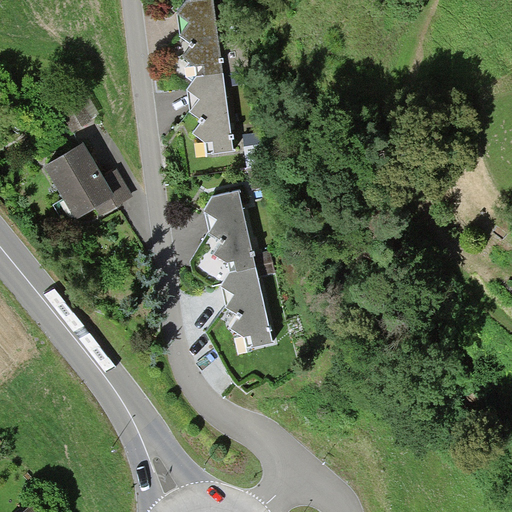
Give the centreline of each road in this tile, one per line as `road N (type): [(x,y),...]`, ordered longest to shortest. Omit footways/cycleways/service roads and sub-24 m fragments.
road 1 (residential): [(303,468),(207,407),(182,364),(153,219),(129,0)]
road 2 (secondary): [(0,248),(126,406),(181,509)]
